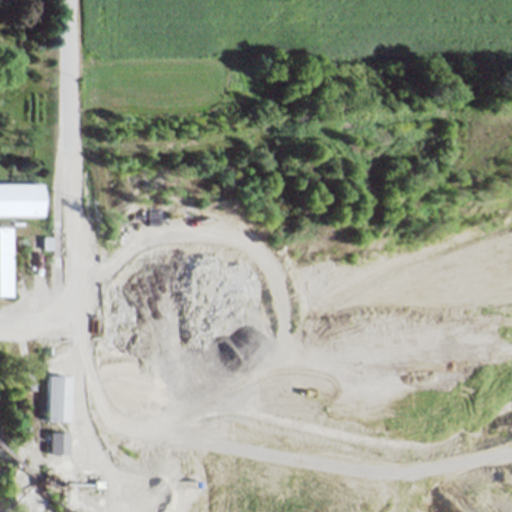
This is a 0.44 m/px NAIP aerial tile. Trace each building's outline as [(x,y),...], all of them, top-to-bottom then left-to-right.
[(40,214),(0,214),(0,184),(40,184),(40,214)] [(50,237),(50,249),(41,249),(41,237),(50,237)] [(68,376),(67,421),(44,420),(46,375),(68,376)] [(68,431),(68,453),(48,453),(48,430),(68,431)] [(101,458),(101,469),(88,469),(87,459),(101,458)]
